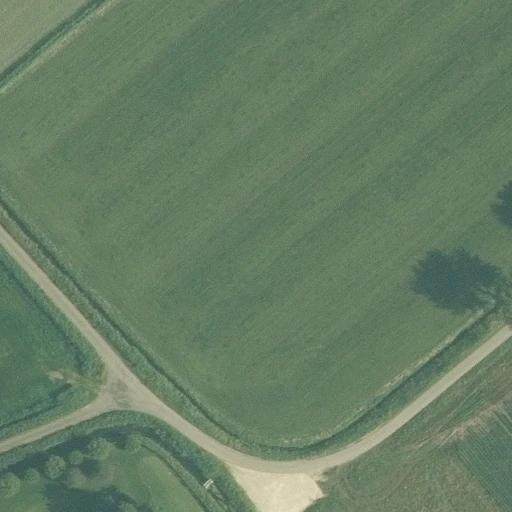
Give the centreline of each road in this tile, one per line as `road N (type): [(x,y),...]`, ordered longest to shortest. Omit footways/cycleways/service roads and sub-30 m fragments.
road 1 (unclassified): [(134,392),(225,456),(283,469),(315,464),(380,435),(511,325)]
road 2 (unclassified): [(0,233),(134,392)]
road 3 (unclassified): [(0,450),(134,392)]
